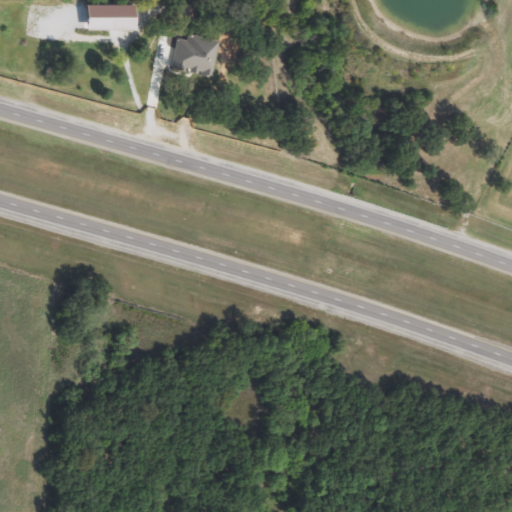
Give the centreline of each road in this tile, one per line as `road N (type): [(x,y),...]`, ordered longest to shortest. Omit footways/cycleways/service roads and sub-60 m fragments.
road 1 (primary): [(0,204),(399,317),(511,361)]
road 2 (primary): [(511,273),(0,115)]
